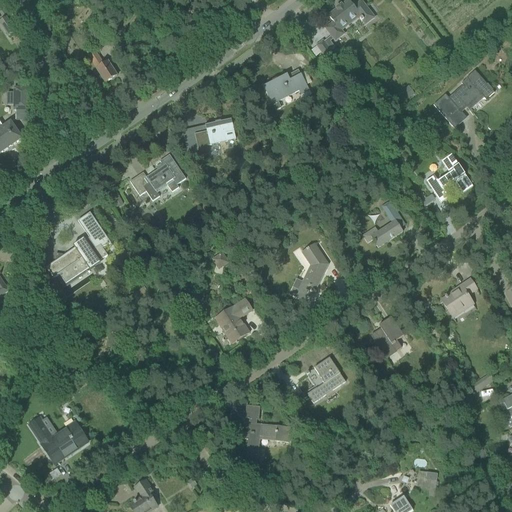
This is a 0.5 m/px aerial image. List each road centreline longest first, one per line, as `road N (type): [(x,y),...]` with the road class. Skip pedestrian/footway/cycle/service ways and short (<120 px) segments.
road 1 (residential): [(184,413),(481,220)]
road 2 (tertiary): [(51,172),(296,0)]
road 3 (residential): [(51,172),(44,158),(45,32),(23,0)]
road 4 (residential): [(43,511),(184,413)]
road 5 (residential): [(312,511),(289,493),(226,467),(184,413)]
